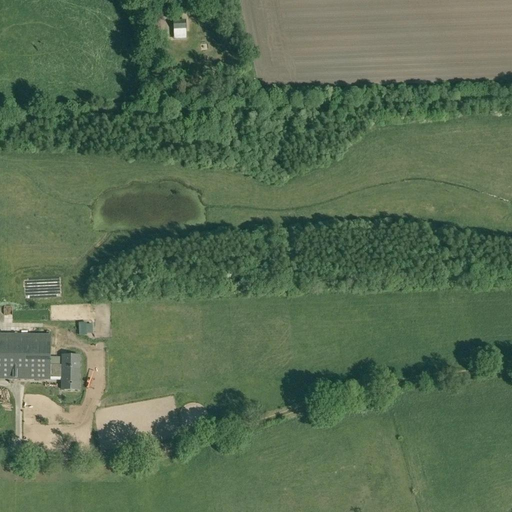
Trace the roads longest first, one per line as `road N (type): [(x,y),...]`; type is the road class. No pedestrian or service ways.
road 1 (track): [(511,97),(0,118)]
road 2 (track): [(63,462),(156,450),(326,397),(511,367)]
